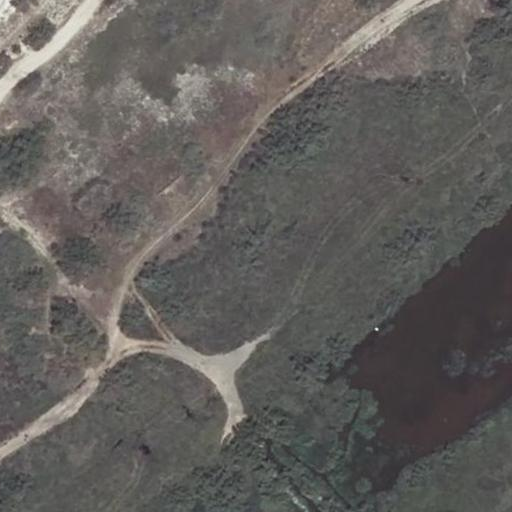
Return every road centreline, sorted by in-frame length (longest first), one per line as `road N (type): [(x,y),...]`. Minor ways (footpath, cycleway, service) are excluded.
road 1 (track): [(0,455),(69,412),(101,373),(135,260),(216,178),(260,118),(417,0)]
road 2 (track): [(0,216),(35,245),(60,289),(112,331),(212,368),(243,414)]
road 3 (track): [(0,92),(92,0)]
